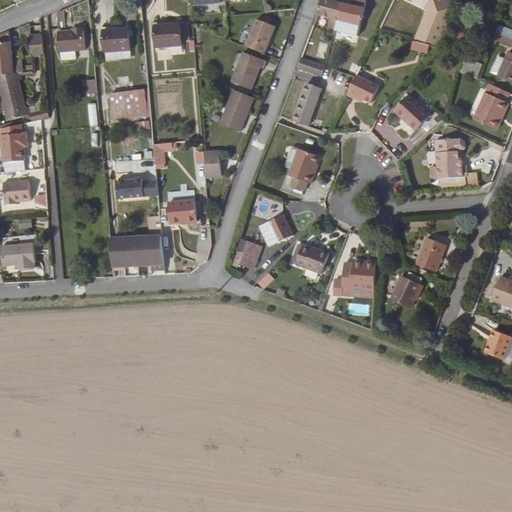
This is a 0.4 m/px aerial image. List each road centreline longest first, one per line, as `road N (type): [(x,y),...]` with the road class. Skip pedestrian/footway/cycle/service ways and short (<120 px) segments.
road 1 (residential): [(310,0),(210,279)]
road 2 (track): [(258,297),(511,393)]
road 3 (residential): [(0,291),(210,279)]
road 4 (residential): [(493,204),(430,363)]
road 5 (residential): [(400,209),(390,221),(370,224),(344,216),(360,169),(370,164),(393,187)]
